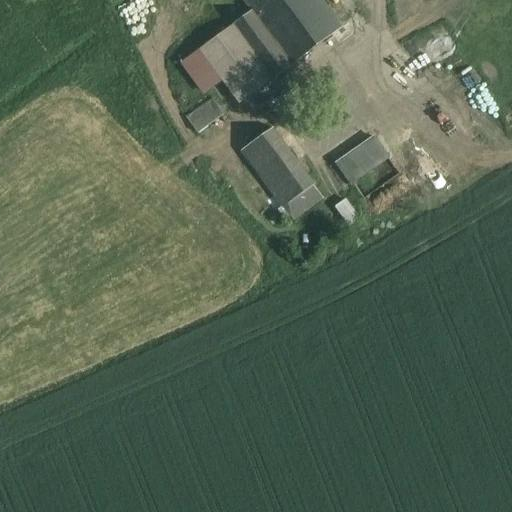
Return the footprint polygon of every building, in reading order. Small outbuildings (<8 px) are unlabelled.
[(350,31),(326,0),(241,0),(297,72),(350,31)] [(273,79),(236,26),(200,51),(238,103),(273,79)] [(203,132),(228,113),(216,97),(190,116),(203,132)] [(318,186),(275,131),(244,155),(288,210),(318,186)] [(361,196),(401,175),(382,136),(342,156),(361,196)] [(421,229),(355,261),(365,282),(431,250),(421,229)] [(114,388),(170,368),(162,343),(105,363),(114,388)]
